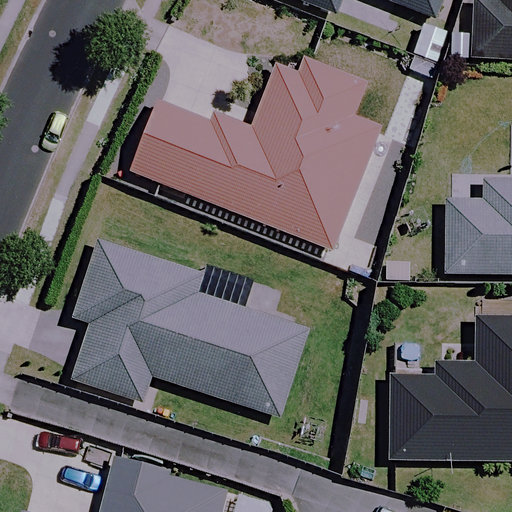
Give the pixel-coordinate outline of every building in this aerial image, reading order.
[(292,0),(337,17),(343,0),(365,0),(435,26),(444,0),(292,0)] [(511,0),(501,0),(501,6),(477,5),(475,66),(511,67),(511,0)] [(352,122),(365,89),(307,65),(301,79),(278,70),(252,134),(215,119),(210,130),(159,110),(133,175),(332,255),(381,134),(352,122)] [(511,184),(489,185),(489,208),(451,207),(450,277),(511,277),(511,184)] [(200,281),(100,250),(74,334),(90,339),(75,388),(143,409),(152,381),(280,421),(307,336),(194,301),(200,281)] [(511,466),(511,321),(479,321),(479,364),(438,364),(438,383),(392,383),(392,465),(511,466)] [(222,511),(227,492),(117,464),(104,511),(222,511)]
